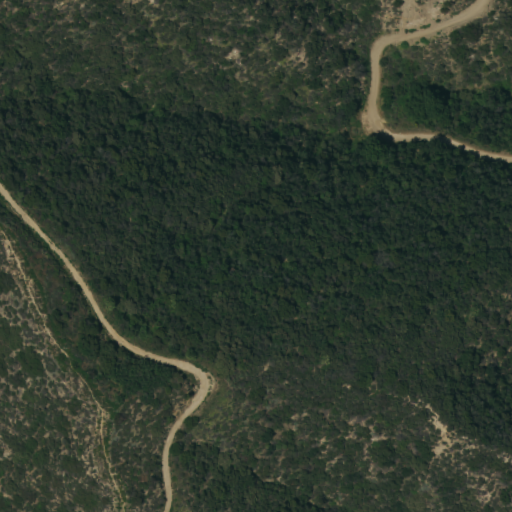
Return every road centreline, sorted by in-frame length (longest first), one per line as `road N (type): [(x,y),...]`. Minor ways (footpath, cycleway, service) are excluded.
road 1 (track): [(0,188),(71,268),(118,342),(196,375),(197,397),(163,447),(161,511)]
road 2 (track): [(480,0),(470,12),(380,47),(372,127),(390,142),(429,139),(511,160)]
